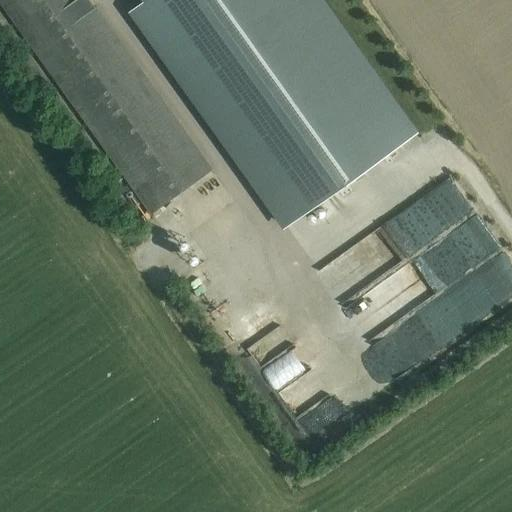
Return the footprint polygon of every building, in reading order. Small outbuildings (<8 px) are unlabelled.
[(205,147),(199,151),(90,0),(0,0),(0,2),(152,213),(212,170),(211,169),(217,165),(205,147)] [(147,0),(148,1),(133,11),(286,225),(414,133),(318,0),(147,0)] [(243,360),(285,333),(272,312),(229,339),(243,360)] [(292,390),(304,381),(296,370),(308,362),(301,353),(308,348),(298,333),(267,356),(292,390)] [(405,403),(415,397),(406,381),(395,387),(405,403)] [(298,389),(310,421),(331,413),(319,382),(298,389)] [(329,443),(358,417),(347,404),(318,430),(329,443)]
